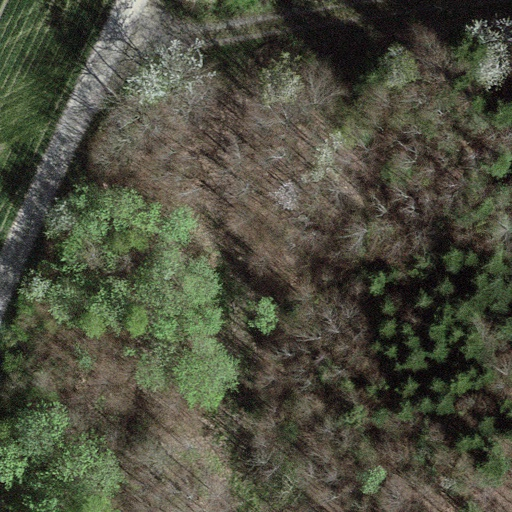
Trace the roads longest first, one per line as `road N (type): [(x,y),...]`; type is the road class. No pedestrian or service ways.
road 1 (track): [(438,0),(110,49)]
road 2 (track): [(0,295),(133,0)]
